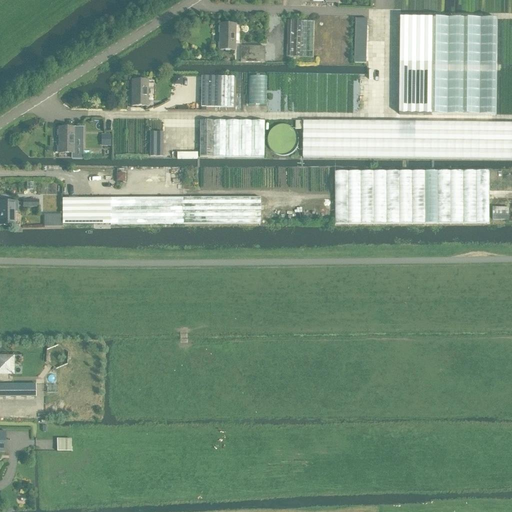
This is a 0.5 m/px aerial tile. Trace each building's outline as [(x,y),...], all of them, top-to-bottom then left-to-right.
[(401,18),(399,115),(432,115),(496,116),(497,19),(433,19),(433,18),(401,18)] [(301,58),(313,58),(314,22),(301,21),(288,21),(287,57),(301,58)] [(220,25),(219,50),(234,51),(235,25),(220,25)] [(241,63),(264,63),(265,47),(241,47),(241,63)] [(200,107),(232,108),(233,78),(201,77),(200,107)] [(147,81),(131,81),(132,106),(147,106),(147,81)] [(200,121),(199,157),(212,157),(264,158),(264,122),(200,121)] [(303,158),(511,160),(511,123),(304,121),(303,158)] [(58,154),(74,154),(74,129),(58,129),(58,154)] [(150,133),(150,157),(162,157),(163,133),(150,133)] [(110,145),(110,134),(101,134),(101,145),(110,145)] [(260,198),(62,199),(62,215),(62,225),(260,224),(260,198)] [(0,225),(14,225),(14,212),(17,212),(17,203),(0,203),(0,225)] [(492,221),(508,221),(509,208),(492,208),(492,221)] [(56,369),(67,365),(68,352),(58,346),(46,350),(46,363),(56,369)] [(0,385),(0,395),(8,395),(35,395),(36,385),(11,385),(0,385)] [(71,452),(71,440),(57,440),(57,452),(71,452)]
